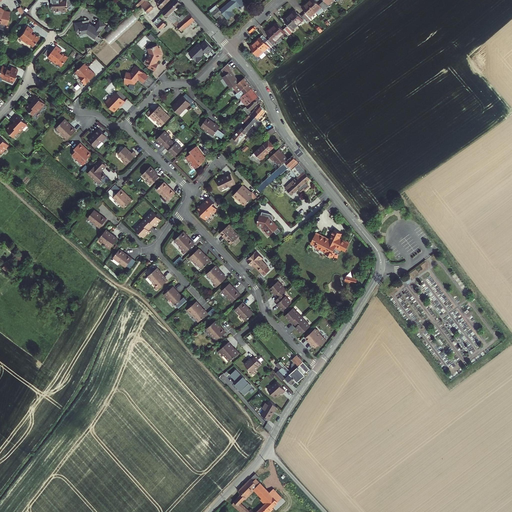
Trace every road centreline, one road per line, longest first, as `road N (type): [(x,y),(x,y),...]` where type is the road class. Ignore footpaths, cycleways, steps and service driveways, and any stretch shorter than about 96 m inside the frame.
road 1 (residential): [(231,49),(282,132),(379,255),(377,276),(316,367)]
road 2 (track): [(0,180),(111,281),(141,298),(271,440)]
road 3 (residential): [(231,49),(194,83),(164,85),(124,126)]
road 4 (residential): [(182,210),(252,283),(263,312)]
